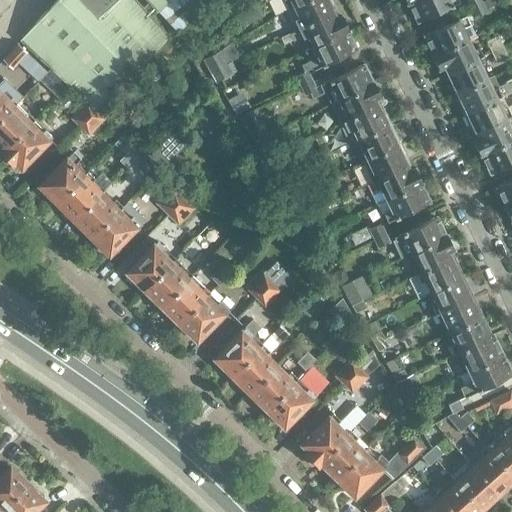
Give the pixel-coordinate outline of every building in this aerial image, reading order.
[(56,75),(94,110),(169,35),(136,0),(54,0),(19,39),(56,75)] [(146,0),(157,11),(157,10),(158,11),(170,0),(146,0)] [(203,8),(196,0),(170,0),(158,11),(176,31),(191,18),(203,8)] [(294,19),(298,28),(333,12),(329,2),(331,1),(330,0),(308,0),(292,8),(297,18),(294,19)] [(418,21),(448,7),(459,2),(457,0),(415,0),(409,3),(418,21)] [(478,0),(469,5),(470,6),(474,16),(485,10),(480,0),(478,0)] [(261,1),(252,9),(255,17),(265,9),(261,1)] [(252,9),(243,17),(247,25),(255,17),(252,9)] [(305,34),(312,48),(347,31),(349,30),(342,15),(336,18),(333,12),(298,28),(302,36),(305,34)] [(425,35),(434,54),(466,38),(461,27),(470,23),(466,15),(425,35)] [(347,31),(312,48),(308,50),(311,57),(311,58),(301,63),(304,70),(294,75),(298,82),(300,85),(312,80),(308,73),(356,50),(347,31)] [(290,32),(281,36),(285,44),(294,39),(290,32)] [(487,41),(493,52),(504,47),(511,42),(507,32),(487,41)] [(466,38),(434,54),(432,55),(439,70),(444,67),(447,74),(482,57),(478,47),(472,50),(466,38)] [(12,69),(27,53),(17,43),(2,60),(12,69)] [(510,57),(504,47),(493,52),(498,63),(510,57)] [(206,59),(212,69),(229,61),(223,50),(206,59)] [(450,84),(455,93),(486,78),(482,69),(487,67),(482,57),(447,74),(452,83),(450,84)] [(234,71),(229,61),(212,69),(217,80),(234,71)] [(324,93),(329,103),(372,82),(363,64),(315,87),(312,80),(300,85),(303,92),(309,90),(313,98),(324,93)] [(56,76),(49,83),(60,93),(67,86),(56,76)] [(461,102),(466,112),(501,96),(511,91),(511,78),(506,81),(507,82),(497,87),(492,76),(486,78),(455,93),(459,103),(461,102)] [(339,125),(378,105),(375,99),(381,96),(374,81),(372,82),(329,103),(339,125)] [(0,117),(15,103),(4,93),(6,90),(0,83),(0,117)] [(249,106),(242,93),(229,100),(236,113),(249,106)] [(511,102),(506,106),(501,96),(466,112),(467,114),(465,115),(470,125),(472,124),(476,132),(511,115),(511,102)] [(78,126),(94,111),(84,102),(69,118),(78,126)] [(15,103),(0,117),(0,147),(2,149),(28,123),(30,125),(33,122),(35,120),(28,112),(26,115),(15,103)] [(378,105),(339,125),(347,143),(353,141),(356,139),(377,129),(387,124),(390,123),(385,113),(382,114),(378,105)] [(240,116),(251,140),(266,133),(255,109),(240,116)] [(104,120),(94,111),(78,126),(89,136),(104,120)] [(480,155),(482,155),(511,140),(511,115),(476,132),(479,138),(473,140),(480,155)] [(28,123),(2,149),(0,151),(0,153),(1,154),(0,156),(0,158),(5,163),(9,162),(11,164),(14,161),(20,167),(51,136),(43,128),(41,130),(33,122),(30,125),(28,123)] [(393,136),(387,124),(377,129),(356,139),(353,141),(363,161),(365,160),(400,143),(396,134),(393,136)] [(186,141),(174,129),(172,127),(144,154),(158,169),(186,141)] [(287,150),(277,129),(253,141),(264,161),(265,160),(274,156),(287,150)] [(122,136),(115,144),(125,153),(132,146),(122,136)] [(511,140),(482,155),(490,173),(511,163),(511,140)] [(366,171),(371,181),(407,164),(403,155),(405,154),(400,143),(365,160),(370,169),(366,171)] [(56,201),(56,202),(85,173),(75,163),(80,158),(72,150),(38,185),(47,193),(46,197),(51,202),(56,201)] [(285,175),(274,156),(265,160),(277,179),(285,175)] [(146,162),(138,170),(148,179),(156,172),(146,162)] [(375,205),(421,184),(422,183),(415,168),(410,171),(407,164),(371,181),(365,184),(375,205)] [(102,190),(86,174),(85,173),(56,202),(64,209),(63,214),(68,219),(72,218),(73,219),(102,190)] [(288,173),(285,175),(277,179),(288,198),(299,193),(288,173)] [(511,180),(497,187),(506,206),(511,203),(511,180)] [(379,213),(383,211),(388,222),(429,203),(421,184),(375,205),(379,213)] [(168,213),(183,197),(172,186),(157,203),(168,213)] [(82,228),(89,235),(118,206),(102,190),(73,219),(75,220),(74,225),(78,230),(82,228)] [(296,209),(299,216),(310,211),(306,204),(299,193),(288,198),(296,209)] [(195,208),(183,197),(168,213),(179,224),(195,208)] [(89,235),(91,237),(90,241),(96,247),(100,245),(108,253),(147,215),(130,198),(120,207),(118,206),(89,235)] [(321,230),(310,211),(299,216),(311,236),(321,230)] [(406,242),(410,252),(445,236),(436,217),(395,237),(399,246),(406,242)] [(385,232),(384,230),(382,225),(370,230),(367,224),(350,233),(355,244),(372,236),(373,238),(385,232)] [(373,238),(374,240),(377,245),(388,239),(385,232),(373,238)] [(416,275),(451,258),(449,252),(454,250),(447,234),(445,236),(410,252),(415,262),(411,264),(416,275)] [(174,257),(157,239),(126,271),(134,279),(133,283),(139,289),(143,287),(144,289),(174,257)] [(182,250),(191,258),(200,249),(191,240),(182,250)] [(231,256),(211,277),(218,285),(238,263),(231,256)] [(160,304),(161,306),(191,274),(174,257),(144,289),(152,296),(150,300),(156,305),(160,304)] [(424,281),(429,292),(463,276),(459,267),(456,268),(451,258),(416,275),(419,283),(424,281)] [(256,298),(281,273),(272,264),(248,290),(256,298)] [(351,280),(345,268),(336,273),(341,284),(351,280)] [(283,271),(281,273),(256,298),(265,307),(292,280),(283,271)] [(171,315),(178,323),(211,289),(208,284),(205,287),(191,274),(161,306),(163,307),(161,311),(167,316),(171,315)] [(435,314),(470,298),(465,288),(468,287),(463,276),(429,292),(434,303),(430,305),(435,314)] [(355,280),(342,286),(351,304),(364,298),(355,280)] [(214,286),(211,289),(178,323),(179,323),(178,327),(184,333),(187,331),(196,340),(234,301),(227,293),(223,296),(214,286)] [(355,320),(342,298),(330,311),(340,321),(337,325),(344,332),(355,320)] [(442,321),(448,332),(482,317),(478,306),(475,308),(470,298),(435,314),(439,323),(442,321)] [(356,313),(367,308),(362,300),(352,305),(356,313)] [(482,317),(448,332),(453,343),(449,345),(454,354),(493,336),(493,335),(489,337),(485,328),(487,327),(482,317)] [(263,343),(253,333),(260,326),(253,319),(214,358),(223,367),(221,370),(227,375),(231,375),(232,376),(263,343)] [(290,333),(281,325),(271,336),(280,344),(290,333)] [(371,337),(374,343),(385,338),(382,331),(371,337)] [(459,376),(502,355),(493,336),(454,354),(458,363),(462,362),(467,372),(459,375),(459,376)] [(385,338),(374,343),(379,352),(389,346),(385,338)] [(248,391),(249,392),(277,362),(269,355),(272,352),(263,343),(232,376),(239,383),(238,386),(243,391),(248,391)] [(298,361),(306,369),(317,358),(309,350),(298,361)] [(344,383),(369,358),(360,350),(336,375),(344,383)] [(369,358),(344,383),(353,391),(368,376),(380,366),(373,353),(369,358)] [(511,375),(502,355),(459,376),(463,385),(460,387),(465,397),(511,375)] [(386,363),(396,381),(408,376),(404,369),(402,370),(396,358),(386,363)] [(258,402),(267,410),(300,376),(292,369),(288,373),(277,362),(249,392),(251,394),(249,397),(255,402),(258,402)] [(303,373),(300,376),(267,410),(266,414),(271,419),(276,419),(284,427),(315,395),(308,388),(313,383),(303,373)] [(511,405),(511,392),(511,391),(490,401),(496,413),(511,405)] [(459,398),(448,403),(445,399),(427,408),(435,422),(447,416),(456,412),(455,411),(463,407),(459,398)] [(456,412),(447,416),(461,433),(469,426),(461,417),(456,412)] [(461,417),(469,426),(475,420),(467,412),(461,417)] [(316,466),(320,462),(351,431),(349,429),(347,431),(337,422),(340,420),(332,413),(302,444),(308,450),(304,454),(306,455),(306,459),(311,465),(315,464),(316,466)] [(376,421),(368,413),(359,423),(367,431),(376,421)] [(502,432),(511,443),(511,428),(510,426),(502,432)] [(335,478),(337,479),(368,447),(356,436),(359,433),(354,428),(351,431),(320,462),(327,469),(326,473),(332,479),(335,478)] [(485,448),(490,454),(511,478),(511,443),(502,432),(485,448)] [(378,457),(368,447),(337,479),(338,480),(337,484),(342,489),(347,488),(354,496),(382,468),(392,478),(410,461),(424,445),(414,436),(401,449),(389,461),(381,454),(378,457)] [(511,478),(490,454),(485,448),(481,444),(464,459),(497,494),(503,489),(506,491),(511,485),(511,478)] [(436,447),(429,452),(436,460),(443,454),(436,447)] [(436,460),(429,452),(423,457),(430,465),(436,460)] [(448,474),(457,484),(480,510),(487,504),(489,506),(498,498),(496,495),(497,494),(464,459),(448,474)] [(0,510),(28,482),(18,472),(16,473),(9,466),(0,475),(0,510)] [(394,481),(402,489),(408,484),(401,475),(394,481)] [(394,481),(380,494),(389,504),(404,492),(402,489),(394,481)] [(38,492),(28,482),(0,510),(1,511),(32,511),(44,501),(36,493),(38,492)] [(479,511),(480,510),(457,484),(447,493),(442,487),(434,494),(439,500),(450,511),(479,511)] [(392,511),(387,507),(389,504),(380,494),(364,509),(367,511),(392,511)] [(413,503),(420,511),(450,511),(439,500),(431,508),(421,496),(413,503)]
